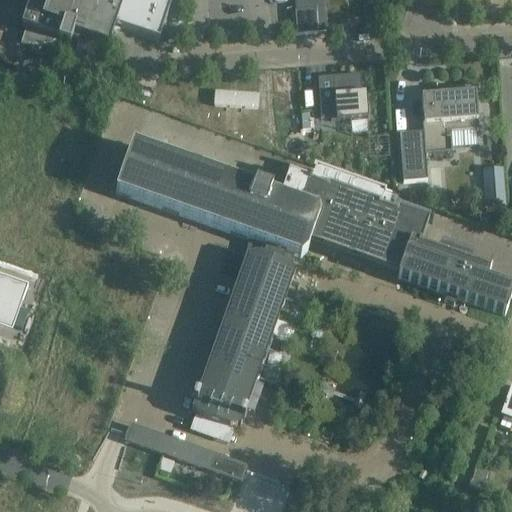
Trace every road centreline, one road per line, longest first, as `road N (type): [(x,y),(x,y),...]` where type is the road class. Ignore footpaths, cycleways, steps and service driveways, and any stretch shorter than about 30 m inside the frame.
road 1 (unclassified): [(0,81),(432,46)]
road 2 (unclassified): [(108,511),(94,496),(0,463)]
